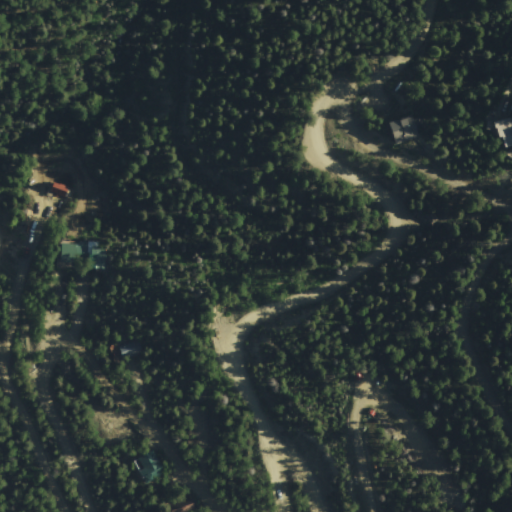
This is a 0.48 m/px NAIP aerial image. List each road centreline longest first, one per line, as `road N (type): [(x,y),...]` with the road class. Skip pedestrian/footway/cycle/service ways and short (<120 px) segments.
road 1 (residential): [(381,76),(326,98),(314,120),(316,150),(380,192),(395,209),(398,232),(341,284),(271,309),(243,325),(233,342),(232,361),(268,445)]
road 2 (track): [(511,427),(475,362),(462,316),(511,224),(506,199),(392,155),(358,126),(345,90)]
road 3 (residential): [(5,242),(9,376),(76,511)]
road 4 (residential): [(69,346),(224,511)]
road 5 (track): [(368,511),(348,413),(362,376),(398,403),(407,422)]
road 6 (residential): [(90,511),(71,434),(69,346)]
